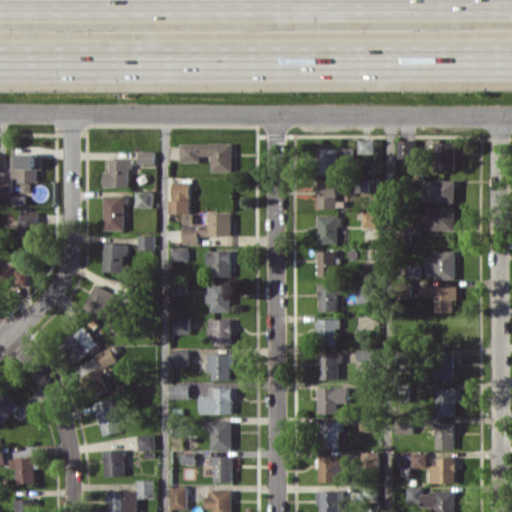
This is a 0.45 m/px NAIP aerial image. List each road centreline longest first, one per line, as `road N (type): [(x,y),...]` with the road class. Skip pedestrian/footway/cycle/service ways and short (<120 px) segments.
road 1 (residential): [(0,112),(511,116)]
road 2 (motorway): [(0,57),(511,54)]
road 3 (residential): [(272,115),(276,511)]
road 4 (residential): [(498,116),(499,511)]
road 5 (motorway): [(329,3),(0,1)]
road 6 (residential): [(71,112),(72,253),(60,285),(0,348)]
road 7 (residential): [(14,335),(58,403),(72,442),(72,511)]
road 8 (motorway): [(511,1),(329,3)]
